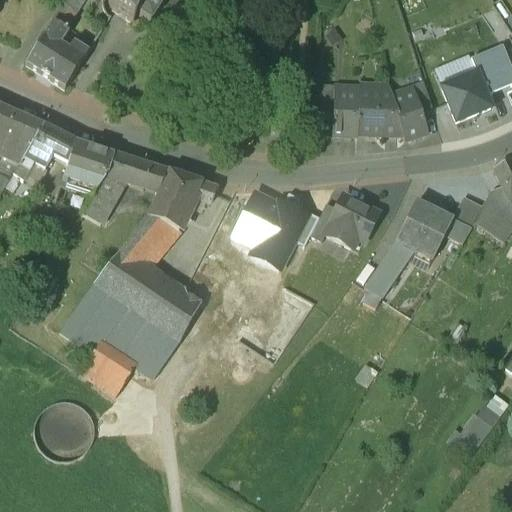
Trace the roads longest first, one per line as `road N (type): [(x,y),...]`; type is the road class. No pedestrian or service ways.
road 1 (residential): [(0,92),(89,130),(238,174),(413,166),(511,141)]
road 2 (track): [(178,511),(163,399),(220,307)]
